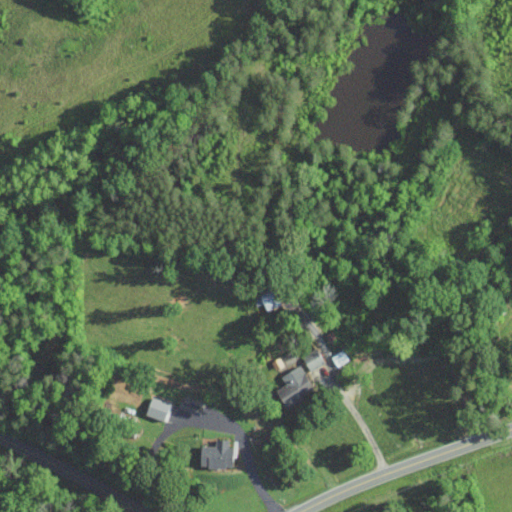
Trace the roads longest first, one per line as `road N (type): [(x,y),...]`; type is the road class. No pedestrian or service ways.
road 1 (tertiary): [(305,511),(511,430)]
road 2 (residential): [(0,437),(140,511)]
